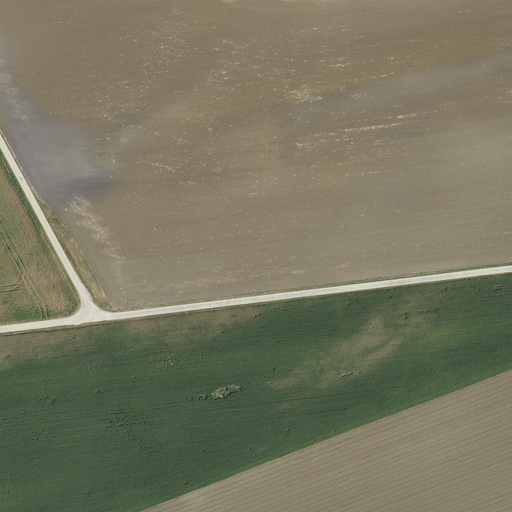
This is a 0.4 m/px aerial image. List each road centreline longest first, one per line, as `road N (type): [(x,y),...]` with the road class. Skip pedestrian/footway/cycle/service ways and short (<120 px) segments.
road 1 (track): [(511,269),(0,331)]
road 2 (track): [(98,320),(0,138)]
